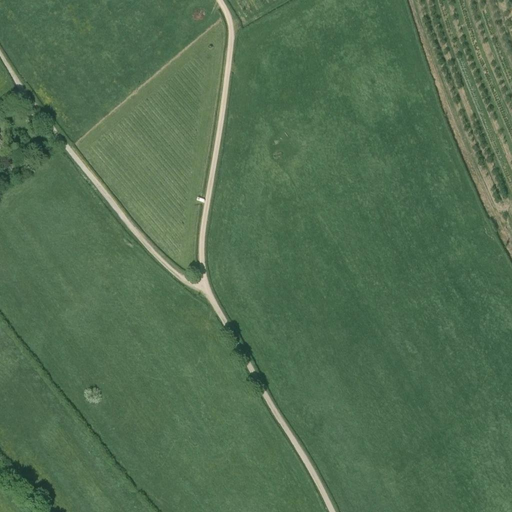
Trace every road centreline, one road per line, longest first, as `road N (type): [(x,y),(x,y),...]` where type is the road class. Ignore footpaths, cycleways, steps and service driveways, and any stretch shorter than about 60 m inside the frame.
road 1 (track): [(205,292),(140,240),(0,55)]
road 2 (track): [(205,292),(203,225),(231,37),(222,3)]
road 3 (track): [(331,511),(205,292)]
